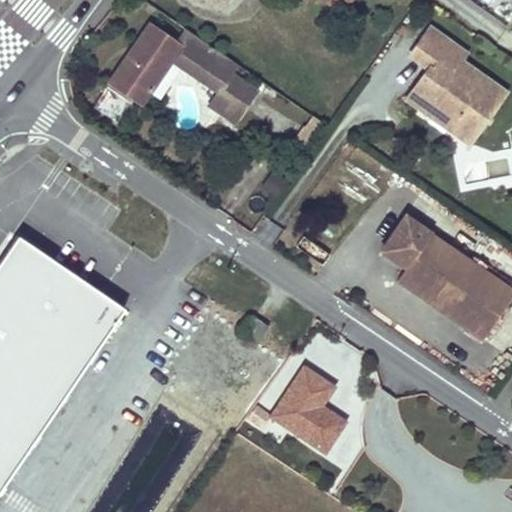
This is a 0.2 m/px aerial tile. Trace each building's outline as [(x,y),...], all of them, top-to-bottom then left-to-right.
[(325,0),(339,9),(345,0),(325,0)] [(178,45),(147,24),(108,81),(139,103),(148,92),(157,98),(180,65),(217,91),(228,98),(219,113),(233,122),(252,95),(226,78),(235,64),(187,31),(178,45)] [(466,55),(429,28),(410,54),(434,72),(430,77),(428,76),(422,78),(413,90),(431,103),(426,112),(471,144),(507,93),(462,61),(466,55)] [(431,103),(413,90),(407,99),(426,112),(431,103)] [(228,98),(217,91),(208,105),(219,113),(228,98)] [(395,278),(479,337),(511,290),(404,216),(384,244),(408,260),(401,268),(395,278)] [(15,236),(0,260),(0,275),(97,345),(121,308),(15,236)] [(408,260),(384,244),(379,251),(401,268),(408,260)] [(0,275),(0,485),(97,345),(0,275)] [(267,327),(250,315),(239,332),(256,343),(267,327)] [(303,364),(270,413),(324,449),(343,420),(319,404),(332,383),(303,364)] [(256,392),(242,382),(236,391),(251,401),(256,392)] [(256,404),(246,419),(258,427),(268,412),(256,404)] [(114,511),(120,503),(102,493),(90,511),(114,511)]
